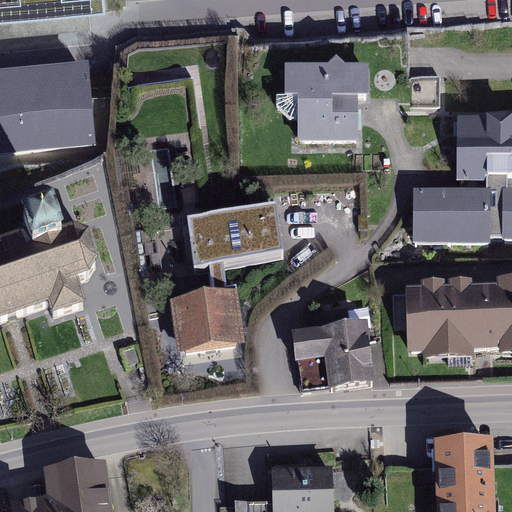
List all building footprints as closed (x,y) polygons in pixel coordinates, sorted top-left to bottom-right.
[(0,0),(0,23),(89,16),(105,15),(104,0),(0,0)] [(89,16),(0,23),(0,38),(90,30),(89,16)] [(327,77),(285,79),(286,104),(277,104),(277,116),(291,129),(298,129),(299,154),(360,153),(359,112),(370,111),(369,76),(348,77),(337,67),(327,77)] [(0,163),(97,154),(89,82),(0,90),(0,163)] [(200,131),(194,84),(129,93),(135,139),(200,131)] [(511,127),(459,127),(459,192),(477,193),(476,202),(414,202),(414,255),(490,256),(490,250),(503,250),(503,254),(511,254),(511,127)] [(215,310),(170,317),(177,368),(246,358),(239,305),(230,306),(227,282),(283,274),(277,228),(190,240),(196,282),(211,280),(215,310)] [(28,251),(0,260),(0,337),(49,321),(53,333),(86,322),(79,301),(91,297),(100,283),(90,256),(73,250),(59,254),(53,237),(26,245),(28,251)] [(511,297),(499,298),(499,301),(472,302),(472,298),(450,299),(450,302),(445,302),(445,299),(421,300),(422,303),(405,303),(407,366),(422,365),(423,372),(475,371),(475,364),(499,363),(499,372),(511,371),(511,297)] [(350,331),(348,315),(320,319),(322,334),(350,331)] [(368,339),(293,347),(296,376),(300,376),(303,399),(329,396),(330,403),(375,398),(368,339)] [(139,368),(134,353),(123,357),(128,372),(139,368)] [(495,511),(493,461),(435,464),(436,511),(495,511)] [(112,511),(107,478),(45,488),(48,511),(112,511)] [(334,511),(333,478),(272,480),(273,510),(236,511),(235,511),(334,511)]
